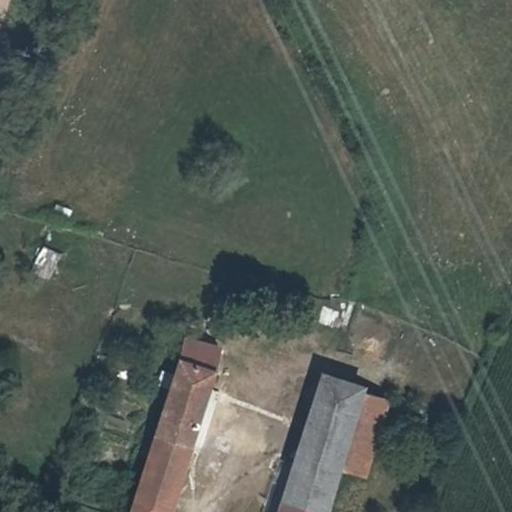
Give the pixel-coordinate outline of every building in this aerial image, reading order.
[(31,270),(49,278),(61,253),(42,244),(31,270)] [(306,302),(303,312),(352,330),(356,318),(376,325),(382,302),(284,268),(283,271),(277,291),(306,302)] [(232,347),(198,440),(236,453),(280,321),(245,308),(232,347)] [(127,511),(171,511),(221,346),(179,334),(127,511)] [(373,511),(377,503),(399,426),(421,351),(385,340),(333,511),(373,511)] [(421,351),(399,426),(426,435),(449,359),(421,351)] [(236,453),(198,440),(180,494),(218,511),(236,453)]
